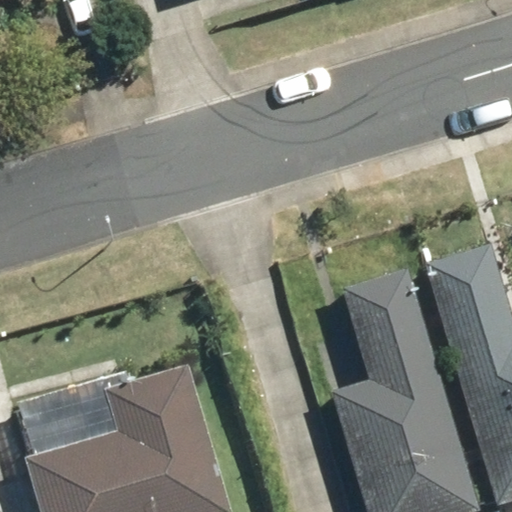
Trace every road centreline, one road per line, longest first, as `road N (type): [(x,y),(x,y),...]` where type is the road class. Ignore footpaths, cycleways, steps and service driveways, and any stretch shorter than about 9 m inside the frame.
road 1 (residential): [(200,165),(301,511)]
road 2 (residential): [(200,165),(511,71)]
road 3 (residential): [(0,218),(200,165)]
